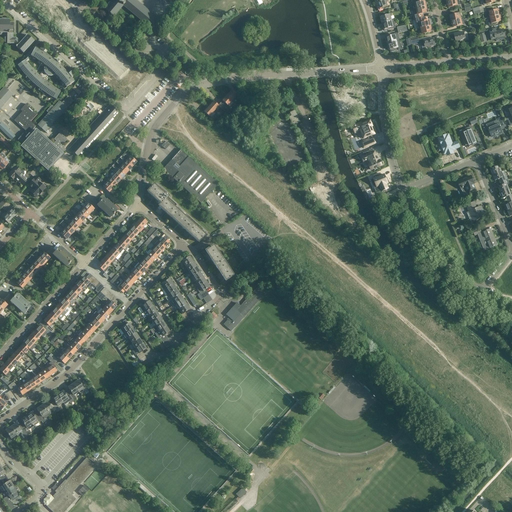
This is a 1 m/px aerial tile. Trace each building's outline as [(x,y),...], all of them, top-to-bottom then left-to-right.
[(112,0),(105,9),(114,17),(123,6),(150,28),(158,19),(136,0),(135,0),(112,0)] [(387,0),(386,0),(376,4),(379,10),(379,11),(384,9),(384,8),(387,7),(386,3),(389,2),(387,0)] [(457,0),(447,2),(449,8),(460,6),(458,0),(457,0)] [(498,10),(489,12),(489,11),(485,12),(487,19),(499,16),(500,16),(498,10)] [(450,16),(451,22),(452,22),(460,20),(459,15),(461,15),(460,13),(459,14),(450,16)] [(381,17),(382,24),(391,21),(390,15),(381,17)] [(499,16),(487,19),(489,26),(495,25),(494,23),(501,22),(499,16)] [(0,34),(3,35),(3,42),(5,42),(5,44),(10,44),(10,43),(14,44),(16,46),(16,47),(23,54),(34,41),(28,35),(21,42),(16,38),(13,38),(13,33),(12,33),(12,30),(13,30),(13,23),(10,23),(10,21),(6,21),(6,19),(0,18),(0,34)] [(460,20),(452,22),(453,28),(465,25),(464,19),(460,20)] [(391,21),(382,24),(384,30),(384,31),(390,30),(389,29),(393,28),(391,21)] [(496,29),(489,31),(490,34),(491,40),(495,39),(496,41),(501,40),(501,41),(505,40),(504,37),(505,37),(503,30),(503,29),(497,31),(496,29)] [(460,40),(465,39),(464,32),(454,35),(456,42),(460,40)] [(386,38),(387,44),(400,41),(399,41),(397,35),(386,38)] [(411,42),(412,45),(416,44),(416,45),(419,44),(422,43),(423,48),(428,47),(429,49),(431,48),(431,47),(435,46),(435,45),(436,45),(435,41),(434,41),(434,39),(421,42),(421,40),(411,42)] [(400,41),(387,44),(389,50),(398,48),(398,50),(402,49),(400,41)] [(55,62),(51,59),(43,53),(35,49),(35,48),(31,56),(38,61),(45,66),(44,68),(44,71),(45,73),(48,76),(50,76),(53,76),(55,74),(61,81),(66,87),(66,88),(74,82),(73,82),(71,79),(65,71),(58,64),(58,63),(60,61),(58,60),(56,62),(55,62)] [(42,80),(39,77),(33,71),(28,64),(25,61),(18,66),(24,73),(30,80),(34,83),(37,86),(41,89),(44,92),(52,97),(56,99),(56,100),(61,92),(60,92),(53,87),(46,82),(42,80)] [(74,100),(82,92),(75,86),(70,91),(71,93),(68,95),(74,100)] [(12,95),(4,88),(0,91),(0,109),(4,105),(12,95)] [(228,106),(237,95),(232,90),(218,106),(214,102),(204,112),(209,117),(219,106),(226,113),(230,108),(228,106)] [(59,102),(54,108),(51,106),(46,112),(48,114),(37,126),(45,132),(59,117),(62,120),(65,117),(64,117),(63,114),(62,114),(61,114),(73,101),(68,97),(62,104),(59,102)] [(34,129),(33,129),(35,127),(30,122),(37,114),(20,99),(15,105),(17,107),(8,116),(25,131),(23,134),(18,140),(24,146),(23,147),(48,170),(53,164),(51,162),(57,156),(59,158),(67,149),(64,146),(69,141),(60,133),(60,134),(60,133),(54,139),(54,140),(56,141),(52,145),(34,129)] [(110,104),(104,111),(69,149),(78,157),(118,112),(110,104)] [(295,111),(292,113),(291,113),(292,117),(290,118),(293,125),(297,123),(297,124),(300,123),(299,119),(301,118),(301,117),(300,114),(299,114),(297,115),(295,111)] [(475,118),(469,120),(471,126),(477,124),(475,118)] [(500,128),(504,126),(501,118),(496,120),(498,125),(488,129),(491,138),(502,133),(500,128)] [(361,143),(364,148),(371,145),(369,140),(372,139),(371,136),(375,135),(371,127),(372,127),(372,125),(370,120),(365,122),(366,123),(362,125),(361,123),(356,126),(355,126),(352,127),(355,133),(360,131),(364,139),(368,137),(369,140),(361,143)] [(0,124),(0,129),(12,141),(15,137),(1,123),(0,124)] [(468,147),(477,143),(471,129),(463,133),(468,147)] [(448,135),(439,139),(444,154),(447,153),(447,155),(453,153),(452,151),(454,150),(460,147),(458,141),(452,144),(448,135)] [(0,140),(15,154),(17,152),(1,138),(0,139),(0,140)] [(178,153),(172,160),(176,163),(167,173),(201,204),(215,188),(219,184),(181,150),(178,153)] [(374,152),(369,154),(368,151),(370,151),(370,150),(363,153),(364,156),(362,157),(362,158),(364,161),(364,162),(367,161),(369,165),(369,166),(371,169),(371,170),(375,168),(376,169),(375,168),(377,168),(377,167),(382,165),(380,161),(378,161),(377,159),(378,159),(377,159),(377,157),(374,152)] [(131,157),(127,161),(132,167),(136,162),(131,157)] [(3,160),(0,163),(0,168),(2,170),(8,163),(7,162),(6,162),(3,160)] [(132,167),(127,161),(123,166),(129,171),(132,167)] [(491,170),(493,176),(502,172),(500,166),(498,167),(497,163),(493,165),(495,168),(491,170)] [(22,186),(28,180),(27,179),(28,179),(26,177),(26,178),(20,173),(22,172),(16,166),(8,175),(13,180),(15,179),(17,180),(17,181),(22,186)] [(129,171),(123,166),(119,170),(125,175),(129,171)] [(34,178),(39,172),(42,169),(39,167),(36,170),(35,169),(30,174),(34,178)] [(125,175),(119,170),(115,174),(121,179),(125,175)] [(502,172),(493,176),(496,181),(499,180),(501,183),(508,180),(507,177),(503,179),(503,178),(505,177),(502,172)] [(115,174),(111,178),(117,184),(121,179),(115,174)] [(381,175),(370,180),(374,189),(385,184),(381,175)] [(37,177),(29,185),(33,189),(31,192),(33,195),(32,195),(36,198),(39,194),(39,195),(44,190),(44,189),(45,188),(38,182),(40,180),(37,177)] [(471,177),(459,182),(459,184),(459,186),(464,188),(464,190),(463,193),(464,196),(476,191),(474,184),(475,184),(474,183),(475,182),(474,180),(473,179),(471,177)] [(111,178),(107,183),(113,188),(117,184),(111,178)] [(508,180),(501,183),(502,186),(498,188),(501,193),(509,190),(507,184),(509,183),(508,180)] [(106,184),(103,187),(109,192),(113,188),(107,183),(106,184)] [(167,197),(154,185),(153,185),(147,192),(160,204),(158,206),(198,242),(205,235),(165,199),(167,197)] [(509,190),(501,193),(503,199),(506,197),(508,201),(511,199),(511,198),(511,199),(510,196),(511,195),(509,190)] [(103,198),(100,202),(98,204),(97,206),(100,209),(101,208),(108,214),(107,215),(110,218),(113,214),(114,215),(117,211),(111,206),(112,205),(109,203),(103,198)] [(473,222),(486,217),(481,206),(477,208),(475,202),(466,205),(473,222)] [(88,204),(84,208),(90,213),(94,209),(89,205),(88,204)] [(84,208),(82,211),(80,210),(79,211),(86,218),(90,213),(84,208)] [(11,209),(7,214),(12,218),(17,213),(11,209)] [(86,218),(79,211),(78,212),(80,213),(76,217),(82,222),(86,218)] [(8,223),(12,218),(7,214),(3,218),(8,223)] [(76,217),(72,221),(78,226),(82,222),(76,217)] [(142,217),(137,222),(143,227),(147,223),(142,217)] [(72,221),(69,225),(74,231),(78,226),(72,221)] [(143,227),(137,222),(134,226),(139,231),(143,227)] [(69,225),(65,230),(71,235),(74,231),(69,225)] [(139,231),(134,226),(130,231),(135,236),(139,231)] [(489,249),(497,245),(491,229),(483,233),(489,249)] [(65,230),(62,232),(60,230),(58,232),(57,233),(60,235),(61,234),(67,239),(71,235),(65,230)] [(135,236),(130,231),(126,235),(131,240),(135,236)] [(131,240),(126,235),(122,239),(127,245),(131,240)] [(166,236),(160,243),(166,248),(166,247),(167,248),(168,248),(169,247),(169,246),(169,245),(169,244),(170,243),(167,241),(169,239),(166,236)] [(127,245),(122,239),(118,244),(123,249),(127,245)] [(166,248),(160,243),(158,241),(154,245),(156,247),(162,252),(166,248)] [(123,249),(118,244),(114,248),(119,253),(123,249)] [(225,281),(233,276),(213,246),(205,251),(225,281)] [(162,252),(156,247),(152,251),(158,257),(162,252)] [(59,248),(56,251),(54,254),(53,255),(56,258),(57,257),(64,263),(63,264),(66,267),(69,263),(69,264),(73,260),(67,255),(68,254),(65,252),(64,253),(59,248)] [(119,253),(114,248),(110,253),(115,258),(119,253)] [(158,257),(152,251),(148,256),(154,261),(158,257)] [(44,253),(40,257),(46,263),(50,258),(45,254),(44,253)] [(115,258),(110,253),(106,257),(111,262),(115,258)] [(154,261),(148,256),(144,260),(150,265),(154,261)] [(40,257),(37,260),(35,258),(34,260),(36,262),(42,267),(46,263),(40,257)] [(111,262),(106,257),(102,261),(107,267),(111,262)] [(182,262),(186,267),(193,262),(189,257),(182,262)] [(144,260),(140,265),(146,270),(150,265),(144,260)] [(107,267),(102,261),(98,266),(103,271),(107,267)] [(36,262),(32,266),(38,271),(42,267),(36,262)] [(193,262),(186,267),(189,272),(196,267),(193,262)] [(146,270),(140,265),(138,263),(134,267),(136,269),(142,274),(146,270)] [(26,268),(28,270),(34,276),(38,271),(32,266),(30,269),(27,267),(26,268)] [(196,267),(189,272),(192,277),(199,272),(196,267)] [(136,269),(132,273),(138,279),(142,274),(136,269)] [(28,270),(24,275),(30,280),(34,276),(28,270)] [(199,272),(192,277),(196,282),(203,277),(199,272)] [(132,273),(128,278),(134,283),(138,279),(132,273)] [(24,275),(21,278),(20,278),(26,284),(30,280),(24,275)] [(84,277),(80,282),(85,287),(90,282),(88,281),(86,279),(84,277)] [(203,277),(196,282),(199,287),(206,282),(203,277)] [(26,284),(20,278),(19,279),(20,279),(16,283),(22,289),(26,284)] [(128,278),(124,282),(130,287),(134,283),(128,278)] [(169,279),(162,283),(160,285),(163,290),(173,284),(169,279)] [(130,287),(124,282),(123,281),(117,288),(123,293),(125,291),(126,292),(126,291),(127,292),(129,290),(128,289),(130,287)] [(87,289),(85,287),(80,282),(76,286),(81,291),(83,293),(87,289)] [(206,282),(199,287),(202,292),(200,294),(202,296),(207,293),(205,290),(209,287),(206,282)] [(101,284),(97,289),(95,291),(98,293),(104,287),(101,284)] [(163,290),(167,295),(169,294),(176,289),(173,284),(163,290)] [(81,291),(76,286),(72,291),(78,296),(81,291)] [(257,287),(241,306),(237,303),(226,315),(229,317),(227,320),(228,320),(224,325),(231,331),(265,294),(257,287)] [(111,302),(107,306),(112,311),(117,306),(116,306),(120,301),(105,288),(99,294),(101,296),(103,295),(111,302)] [(170,301),(173,299),(176,296),(179,294),(176,289),(169,294),(167,295),(170,301)] [(78,296),(72,291),(68,295),(69,296),(74,300),(78,296)] [(28,304),(20,296),(17,294),(15,296),(15,297),(14,298),(9,294),(3,301),(7,305),(10,302),(23,314),(28,309),(30,307),(28,305),(28,304)] [(179,294),(176,296),(173,299),(176,304),(183,299),(179,294)] [(74,300),(69,296),(68,295),(64,299),(70,305),(72,306),(76,302),(74,300)] [(70,305),(64,299),(60,304),(66,309),(70,305)] [(183,299),(176,304),(173,306),(177,311),(178,310),(179,309),(186,304),(183,299)] [(143,313),(153,307),(149,301),(140,308),(143,313)] [(66,309),(60,304),(56,308),(62,313),(64,316),(67,313),(64,311),(66,309)] [(178,310),(181,315),(183,314),(189,309),(186,304),(179,309),(178,310)] [(107,306),(103,310),(108,315),(112,311),(107,306)] [(149,316),(156,312),(153,307),(143,313),(147,318),(149,316)] [(62,313),(56,308),(52,313),(58,318),(62,313)] [(103,310),(99,315),(105,320),(108,315),(103,310)] [(156,312),(149,316),(153,321),(160,317),(156,312)] [(58,318),(52,313),(48,317),(54,322),(58,318)] [(99,315),(95,319),(101,324),(105,320),(99,315)] [(54,322),(48,317),(44,322),(48,325),(46,328),(52,333),(55,331),(50,327),(54,322)] [(160,317),(153,321),(156,326),(163,322),(160,317)] [(95,319),(91,324),(97,329),(101,324),(95,319)] [(129,324),(125,326),(123,322),(121,323),(124,327),(120,330),(123,334),(125,333),(126,333),(133,329),(129,324)] [(163,322),(156,326),(159,332),(166,327),(163,322)] [(91,324),(87,328),(93,333),(97,329),(91,324)] [(40,326),(36,331),(41,336),(44,338),(47,333),(50,336),(52,333),(46,328),(44,330),(40,326)] [(170,332),(169,332),(166,327),(159,332),(155,334),(160,342),(162,341),(167,337),(165,335),(170,332)] [(87,328),(83,332),(89,338),(93,333),(87,328)] [(133,329),(126,333),(129,339),(136,334),(133,329)] [(41,336),(36,331),(32,335),(38,340),(41,336)] [(83,332),(79,337),(85,342),(89,338),(83,332)] [(136,334),(129,339),(132,344),(139,339),(136,334)] [(38,340),(32,335),(28,340),(34,345),(38,340)] [(79,337),(75,341),(81,346),(85,342),(79,337)] [(139,339),(132,344),(135,348),(134,349),(134,350),(143,344),(139,339)] [(34,345),(28,340),(24,344),(30,349),(34,345)] [(75,341),(71,346),(77,351),(81,346),(75,341)] [(30,349),(24,344),(20,349),(26,354),(30,349)] [(143,344),(134,350),(136,352),(137,351),(139,354),(137,355),(138,358),(144,354),(142,352),(146,349),(143,344)] [(71,346),(67,350),(73,355),(77,351),(71,346)] [(26,354),(20,349),(16,353),(22,358),(26,354)] [(67,350),(63,355),(69,360),(73,355),(67,350)] [(52,355),(51,355),(49,352),(47,354),(50,356),(50,357),(56,363),(58,360),(52,355)] [(22,358),(16,353),(12,357),(18,363),(22,358)] [(65,364),(69,360),(63,355),(59,359),(65,364)] [(18,363),(12,357),(8,362),(14,367),(16,365),(18,366),(20,364),(18,363)] [(48,365),(50,367),(47,369),(52,375),(57,372),(53,366),(54,365),(56,363),(50,357),(47,359),(51,362),(48,365)] [(14,367),(8,362),(4,366),(10,371),(14,367)] [(10,371),(4,366),(0,370),(6,376),(8,377),(10,375),(8,373),(10,371)] [(52,375),(47,369),(46,367),(41,370),(42,372),(47,379),(52,375)] [(42,372),(38,376),(42,382),(47,379),(42,372)] [(2,376),(0,379),(7,386),(10,383),(2,376)] [(38,376),(33,379),(37,386),(42,382),(38,376)] [(37,386),(33,379),(31,377),(26,381),(28,383),(32,389),(37,386)] [(79,381),(74,384),(79,392),(80,394),(88,388),(83,381),(81,383),(79,381)] [(8,386),(12,392),(17,388),(14,383),(8,386)] [(28,383),(23,386),(27,392),(32,389),(28,383)] [(79,392),(74,384),(68,388),(70,391),(68,392),(74,401),(77,399),(74,395),(79,392)] [(22,396),(27,392),(23,386),(18,390),(22,396)] [(63,391),(58,395),(64,403),(68,400),(71,403),(74,401),(68,392),(65,394),(63,391)] [(64,403),(58,395),(53,399),(55,401),(52,403),(58,412),(60,411),(59,409),(60,408),(59,406),(64,403)] [(48,402),(43,406),(48,414),(52,411),(54,412),(56,411),(57,412),(58,412),(52,403),(50,405),(48,402)] [(48,414),(43,406),(37,410),(39,412),(37,414),(43,423),(46,421),(45,420),(43,417),(48,414)] [(32,413),(27,417),(34,427),(39,423),(38,423),(41,421),(43,423),(37,414),(34,416),(32,413)] [(34,427),(27,417),(21,420),(23,423),(21,425),(28,435),(31,433),(29,430),(34,427)] [(28,435),(21,425),(18,426),(17,424),(11,427),(17,435),(21,432),(23,434),(22,434),(24,438),(24,439),(25,441),(30,437),(28,435)] [(17,435),(11,427),(6,431),(8,434),(5,436),(10,443),(13,440),(12,439),(17,435)] [(97,452),(94,455),(91,458),(95,462),(101,455),(97,452)] [(96,467),(88,459),(86,458),(66,481),(65,480),(61,485),(71,495),(96,467)] [(9,481),(5,483),(3,480),(4,479),(0,481),(0,485),(1,485),(2,486),(1,486),(5,491),(13,486),(9,481)] [(72,496),(71,495),(61,485),(55,492),(57,493),(55,495),(57,497),(47,507),(52,511),(64,511),(76,499),(72,496)] [(79,491),(83,495),(89,489),(85,485),(79,491)] [(13,486),(5,491),(8,497),(3,500),(7,507),(12,504),(10,501),(11,500),(18,495),(16,492),(13,486)] [(240,499),(247,492),(242,488),(236,494),(240,499)]
